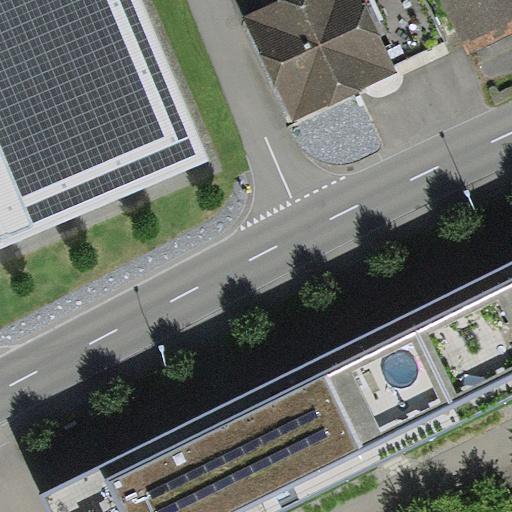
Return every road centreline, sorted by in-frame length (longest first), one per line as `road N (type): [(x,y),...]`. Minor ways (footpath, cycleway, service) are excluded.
road 1 (tertiary): [(307,231),(0,391)]
road 2 (residential): [(307,231),(209,0)]
road 3 (tertiary): [(511,132),(307,231)]
